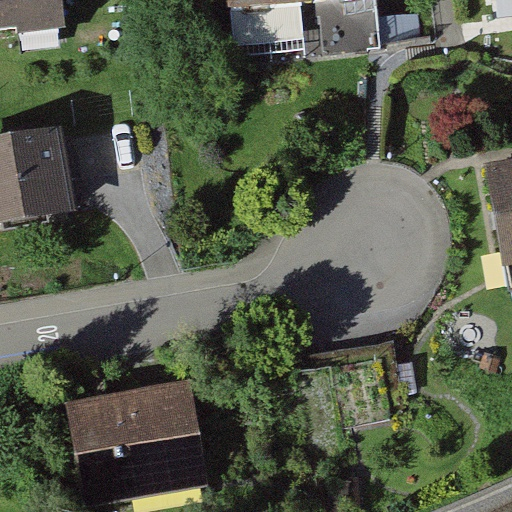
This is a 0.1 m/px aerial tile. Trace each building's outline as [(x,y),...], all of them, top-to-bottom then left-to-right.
[(60,0),(0,0),(0,40),(64,33),(60,0)] [(381,0),(227,0),(230,19),(382,1),(381,0)] [(0,230),(74,218),(70,194),(60,137),(0,146),(0,230)] [(511,163),(485,168),(502,272),(511,270),(511,163)] [(338,355),(287,365),(299,428),(403,409),(391,345),(338,355)] [(108,408),(69,415),(85,508),(208,488),(193,395),(149,401),(108,408)]
